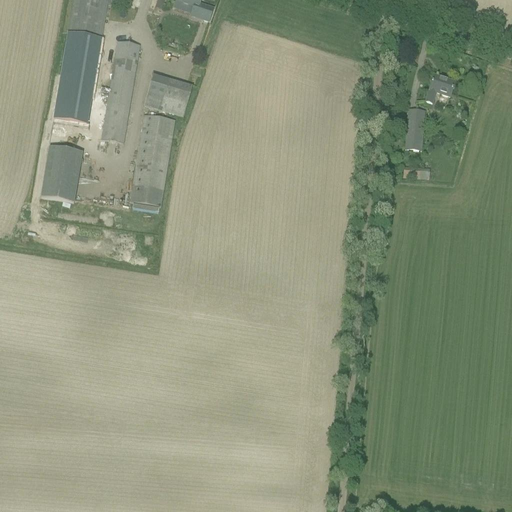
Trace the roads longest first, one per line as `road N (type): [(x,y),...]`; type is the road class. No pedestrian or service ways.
road 1 (track): [(345,511),(393,8)]
road 2 (unclassified): [(511,49),(367,0)]
